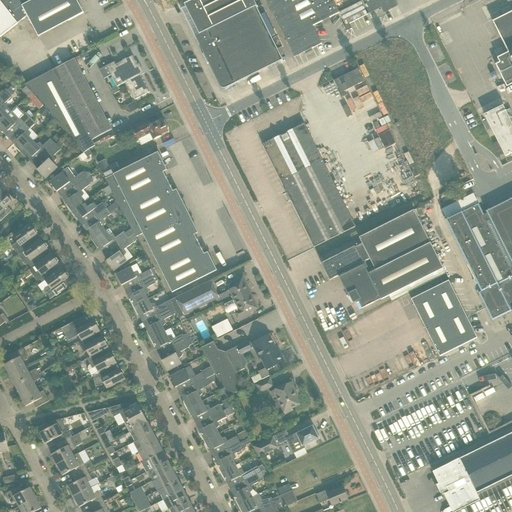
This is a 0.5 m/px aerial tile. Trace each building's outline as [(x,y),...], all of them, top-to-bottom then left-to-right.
[(0,0),(0,37),(27,16),(38,37),(83,13),(76,0),(0,0)] [(185,6),(181,9),(199,46),(200,46),(219,86),(221,87),(222,88),(224,88),(226,88),(282,60),(256,6),(257,6),(253,0),(192,0),(184,4),(185,6)] [(266,0),(294,57),(304,52),(312,49),(321,44),(312,26),(339,13),(332,0),(266,0)] [(362,0),(369,13),(381,7),(384,13),(397,6),(393,0),(362,0)] [(511,11),(492,21),(508,52),(497,58),(499,63),(495,65),(506,87),(511,83),(511,11)] [(114,62),(106,66),(117,87),(124,83),(133,100),(149,92),(140,74),(143,73),(139,65),(138,66),(132,56),(115,65),(114,62)] [(74,58),(65,63),(25,84),(31,92),(43,106),(84,153),(89,149),(95,146),(92,140),(111,129),(74,58)] [(359,76),(340,93),(350,104),(356,118),(360,122),(365,134),(367,136),(374,153),(376,155),(392,148),(400,141),(398,137),(391,129),(393,128),(375,88),(363,75),(359,76)] [(10,88),(6,92),(11,97),(15,93),(10,88)] [(6,92),(0,97),(0,122),(11,112),(4,104),(11,97),(6,92)] [(43,106),(31,92),(27,97),(39,110),(43,106)] [(484,115),(505,156),(511,152),(511,124),(503,106),(484,115)] [(43,108),(38,113),(43,117),(48,111),(43,108)] [(18,120),(11,112),(0,122),(0,131),(1,133),(2,132),(4,134),(11,128),(16,132),(31,118),(26,113),(18,120)] [(31,118),(16,132),(20,137),(13,144),(15,146),(14,146),(20,153),(32,141),(29,138),(31,133),(28,130),(36,123),(31,118)] [(150,123),(133,131),(138,139),(150,133),(154,140),(161,136),(161,134),(168,131),(163,119),(151,125),(150,123)] [(314,247),(355,226),(304,124),(303,124),(302,121),(296,123),(298,127),(263,144),(262,144),(314,247)] [(61,138),(57,134),(52,138),(56,142),(61,138)] [(36,145),(32,141),(20,153),(26,159),(27,158),(29,160),(36,154),(40,158),(55,144),(50,139),(43,146),(40,143),(36,145)] [(55,144),(40,158),(45,163),(37,170),(45,179),(57,168),(54,164),(56,160),(53,156),(60,149),(55,144)] [(92,154),(89,149),(84,153),(87,158),(92,154)] [(121,209),(169,184),(163,172),(165,171),(164,167),(165,167),(158,152),(105,178),(117,201),(120,206),(121,209)] [(105,160),(98,163),(105,178),(120,170),(116,162),(108,166),(105,160)] [(61,172),(62,173),(49,182),(56,192),(65,185),(69,191),(86,179),(87,177),(85,174),(83,172),(75,178),(67,167),(61,172)] [(86,179),(69,191),(73,196),(65,202),(66,204),(66,205),(71,212),(84,202),(81,198),(84,194),(81,191),(90,185),(89,184),(86,179)] [(173,191),(169,184),(121,209),(131,229),(134,233),(136,237),(143,234),(187,211),(177,190),(173,191)] [(3,194),(0,196),(0,221),(11,211),(7,207),(12,202),(4,193),(3,194)] [(473,194),(441,209),(444,215),(446,219),(446,220),(453,234),(481,291),(478,293),(486,308),(492,320),(511,311),(511,310),(511,197),(486,211),(487,213),(483,215),(478,204),(476,199),(473,195),(473,194)] [(84,202),(71,212),(76,219),(77,218),(78,221),(87,215),(90,220),(107,208),(102,202),(96,207),(90,198),(84,202)] [(117,201),(107,209),(110,213),(120,206),(117,201)] [(107,208),(90,220),(94,225),(86,231),(88,234),(87,234),(92,241),(105,232),(102,227),(105,224),(103,220),(111,214),(110,213),(107,209),(107,208)] [(362,244),(370,259),(375,270),(368,274),(364,265),(339,277),(349,297),(350,297),(353,303),(358,300),(362,308),(380,299),(380,300),(443,269),(445,274),(446,274),(414,210),(359,237),(362,244)] [(198,233),(187,211),(143,234),(157,263),(198,242),(195,235),(198,233)] [(17,242),(12,246),(18,255),(24,251),(33,245),(29,240),(31,238),(37,235),(36,233),(36,232),(34,229),(34,230),(33,230),(30,225),(28,226),(13,236),(17,242)] [(98,248),(100,250),(108,244),(112,249),(134,233),(131,229),(125,233),(124,232),(115,238),(112,233),(107,234),(105,232),(92,241),(97,248),(98,248)] [(134,233),(112,249),(115,255),(106,261),(113,271),(127,261),(124,257),(126,253),(124,250),(135,241),(137,240),(135,237),(136,237),(134,233)] [(33,245),(24,251),(28,257),(25,259),(29,265),(31,268),(35,266),(43,259),(40,255),(42,253),(47,249),(46,248),(47,247),(45,244),(44,245),(40,239),(35,243),(33,245)] [(198,242),(157,263),(172,293),(217,270),(209,256),(208,257),(206,253),(204,254),(198,242)] [(370,259),(362,244),(355,247),(354,247),(321,263),(329,280),(363,263),(362,263),(370,259)] [(43,259),(35,266),(39,271),(35,274),(40,280),(42,283),(45,280),(54,274),(50,269),(52,268),(58,264),(57,262),(58,261),(56,259),(55,259),(54,259),(51,254),(45,258),(43,259)] [(152,268),(149,270),(140,275),(138,271),(133,272),(131,267),(116,275),(122,286),(131,280),(134,286),(156,275),(152,268)] [(45,289),(45,291),(50,299),(52,297),(66,287),(65,287),(66,287),(64,288),(61,284),(63,282),(68,278),(67,277),(68,276),(66,273),(65,274),(61,269),(56,273),(54,274),(45,280),(49,286),(46,288),(45,289)] [(156,275),(134,286),(137,292),(128,296),(130,299),(129,300),(133,307),(148,300),(145,295),(148,292),(146,288),(156,283),(155,282),(158,280),(156,275)] [(169,301),(173,307),(176,313),(179,318),(217,299),(219,302),(229,296),(227,291),(218,296),(211,280),(169,301)] [(477,338),(449,281),(411,299),(439,356),(477,338)] [(229,290),(234,299),(234,300),(224,304),(225,307),(225,310),(226,312),(227,313),(229,313),(230,315),(234,313),(239,321),(251,315),(249,313),(257,309),(252,297),(251,297),(247,290),(249,289),(246,282),(229,290)] [(150,304),(148,300),(133,307),(137,315),(138,314),(139,317),(148,312),(151,318),(173,307),(169,301),(166,302),(157,307),(155,303),(150,304)] [(33,301),(28,305),(31,310),(37,307),(33,301)] [(173,307),(151,318),(154,324),(145,329),(147,331),(146,332),(150,339),(165,332),(162,327),(165,324),(163,320),(176,313),(173,307)] [(84,316),(68,324),(75,337),(79,335),(82,341),(91,336),(94,335),(100,332),(97,326),(98,325),(96,322),(95,323),(94,321),(88,324),(86,326),(81,318),(83,317),(84,317),(84,316)] [(227,319),(211,327),(217,338),(233,330),(227,319)] [(167,336),(165,332),(150,339),(154,347),(155,346),(156,349),(165,344),(168,350),(190,339),(187,333),(183,335),(183,334),(174,339),(172,335),(167,336)] [(237,346),(226,352),(218,349),(214,341),(201,348),(212,369),(215,374),(218,380),(227,397),(244,388),(236,373),(244,369),(246,363),(242,354),(251,350),(251,349),(254,348),(259,359),(260,358),(265,368),(258,372),(259,374),(251,378),(254,383),(281,370),(278,364),(284,361),(277,347),(276,348),(269,335),(249,345),(248,341),(237,346)] [(82,341),(78,343),(84,353),(87,351),(90,357),(100,352),(102,351),(108,348),(105,342),(106,341),(104,338),(103,339),(102,337),(96,340),(94,342),(91,336),(82,341)] [(190,339),(168,350),(171,356),(161,361),(167,372),(182,364),(179,359),(182,356),(180,352),(189,347),(189,346),(193,344),(190,339)] [(8,377),(26,367),(23,362),(27,360),(22,349),(8,356),(11,361),(4,365),(9,375),(8,376),(8,377)] [(90,357),(87,359),(90,364),(88,366),(88,369),(92,376),(95,375),(108,368),(110,367),(116,364),(113,358),(114,357),(113,354),(112,355),(111,353),(105,356),(102,357),(100,352),(90,357)] [(26,367),(8,377),(10,380),(11,379),(15,386),(38,373),(36,369),(29,373),(26,367)] [(108,368),(95,375),(92,376),(93,378),(95,386),(101,385),(104,383),(107,389),(125,380),(119,369),(111,373),(108,368)] [(212,369),(203,374),(203,372),(194,377),(192,373),(187,374),(184,369),(170,377),(175,388),(185,382),(188,388),(215,374),(212,369)] [(41,378),(38,373),(15,386),(18,393),(17,393),(19,397),(36,387),(34,382),(41,378)] [(215,374),(188,388),(191,394),(182,399),(184,401),(183,402),(187,409),(201,402),(199,397),(202,394),(200,390),(209,385),(218,380),(215,374)] [(270,378),(256,385),(260,393),(273,386),(270,378)] [(291,382),(273,391),(270,392),(273,398),(276,396),(285,414),(293,410),(292,408),(300,405),(294,392),(296,391),(291,382)] [(488,386),(471,395),(481,414),(485,412),(478,400),(492,393),(488,386)] [(39,393),(36,387),(19,397),(21,397),(26,406),(33,403),(36,408),(49,401),(43,391),(39,393)] [(225,409),(232,406),(228,399),(222,402),(225,409)] [(204,406),(201,402),(187,409),(191,417),(192,417),(193,419),(202,414),(205,420),(223,411),(220,404),(210,409),(208,405),(204,406)] [(137,403),(130,407),(129,403),(110,408),(110,412),(111,414),(114,416),(116,415),(120,414),(125,423),(143,413),(137,403)] [(232,406),(225,409),(224,410),(228,417),(235,413),(232,406)] [(101,410),(94,411),(88,413),(90,418),(96,415),(102,414),(101,410)] [(223,411),(205,420),(208,426),(199,431),(200,433),(200,434),(204,441),(218,434),(216,429),(219,426),(217,422),(226,417),(223,411)] [(143,414),(143,413),(125,423),(130,432),(148,423),(145,418),(146,416),(145,414),(143,414)] [(47,423),(35,429),(41,440),(43,439),(46,444),(56,438),(59,444),(72,437),(69,431),(67,432),(61,419),(47,423)] [(148,423),(130,432),(135,442),(138,440),(153,432),(151,430),(152,428),(150,427),(148,423)] [(286,431),(272,437),(254,447),(259,457),(277,447),(276,446),(287,440),(293,452),(304,447),(303,446),(318,438),(318,437),(319,436),(317,432),(315,431),(313,426),(289,437),(286,431)] [(241,442),(248,438),(244,431),(237,434),(241,442)] [(135,442),(133,443),(138,452),(143,450),(158,442),(155,437),(156,435),(154,435),(153,432),(138,440),(135,442)] [(459,458),(451,463),(451,465),(435,473),(440,484),(436,486),(440,493),(444,492),(444,493),(443,494),(452,511),(455,511),(480,500),(476,493),(511,475),(511,432),(459,459),(459,458)] [(0,453),(3,452),(5,461),(10,459),(4,433),(0,434),(0,453)] [(110,442),(108,439),(105,433),(100,436),(105,445),(110,442)] [(221,438),(218,434),(204,441),(208,449),(210,451),(219,446),(222,452),(240,443),(236,436),(227,441),(225,437),(221,438)] [(53,460),(56,465),(74,456),(71,451),(76,448),(70,438),(72,437),(59,444),(61,449),(51,455),(54,459),(53,460)] [(225,458),(216,463),(217,465),(217,466),(221,473),(235,466),(233,461),(236,458),(234,454),(236,453),(237,453),(241,451),(241,450),(243,449),(242,448),(246,446),(251,443),(248,438),(241,442),(240,443),(222,452),(225,458)] [(110,442),(105,445),(110,455),(115,452),(110,442)] [(143,450),(138,452),(143,462),(163,451),(161,449),(162,447),(160,446),(158,442),(143,450)] [(164,454),(163,451),(143,462),(141,463),(146,472),(148,471),(168,461),(165,456),(166,454),(164,454)] [(74,456),(56,465),(59,471),(60,470),(62,476),(73,470),(75,475),(87,470),(87,469),(93,466),(90,461),(84,464),(79,454),(74,456)] [(170,465),(168,461),(148,471),(149,473),(148,474),(150,475),(153,481),(173,471),(172,468),(172,466),(170,465)] [(235,466),(221,473),(225,481),(227,483),(236,478),(239,484),(265,470),(263,465),(257,468),(257,467),(244,473),(239,464),(235,466)] [(87,470),(75,475),(78,481),(68,486),(71,491),(70,492),(72,497),(97,484),(94,479),(92,480),(87,470)] [(265,470),(239,484),(242,490),(233,495),(234,497),(233,498),(235,500),(233,501),(236,506),(259,494),(258,494),(253,490),(251,486),(260,481),(263,480),(262,478),(268,475),(265,470)] [(153,481),(152,482),(157,491),(158,490),(178,480),(175,476),(176,474),(174,473),(173,471),(153,481)] [(4,484),(16,481),(15,475),(3,478),(4,484)] [(116,475),(110,478),(115,486),(121,483),(116,475)] [(178,480),(158,490),(159,492),(158,494),(160,495),(163,500),(183,490),(182,487),(182,485),(180,485),(178,480)] [(97,484),(72,497),(75,503),(76,502),(79,507),(89,502),(92,507),(104,501),(98,491),(100,490),(97,484)] [(19,507),(36,498),(30,487),(20,493),(17,487),(6,493),(11,504),(16,501),(19,507)] [(329,500),(332,506),(340,503),(342,503),(341,502),(347,500),(342,487),(329,492),(328,490),(316,495),(320,504),(329,500)] [(184,492),(183,490),(163,500),(166,507),(166,508),(168,509),(168,510),(188,499),(185,495),(186,493),(184,492)] [(279,496),(279,497),(282,502),(285,507),(297,502),(293,490),(280,496),(279,496)] [(262,500),(259,494),(236,506),(238,511),(240,511),(249,511),(253,511),(263,511),(278,505),(282,502),(279,497),(275,498),(274,498),(270,500),(269,499),(262,500)] [(36,498),(19,507),(21,511),(34,511),(41,509),(36,498)] [(190,504),(188,499),(168,510),(169,509),(170,511),(186,511),(193,509),(192,506),(192,504),(190,504)] [(108,511),(109,511),(104,501),(92,507),(94,511),(108,511)]
